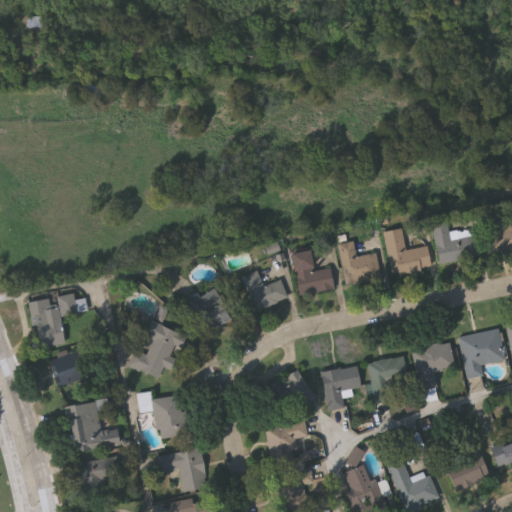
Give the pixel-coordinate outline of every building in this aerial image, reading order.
[(511,252),(488,255),(482,210),(498,207),(501,226),(511,224),(511,252)] [(439,264),(431,224),(446,221),(448,234),(473,229),(478,257),(439,264)] [(390,276),(383,231),(402,229),(405,250),(426,247),(430,270),(390,276)] [(339,243),(353,241),(355,256),(378,253),(382,280),(344,285),(339,243)] [(334,288),(297,295),(289,254),(308,250),(312,271),(331,268),(334,288)] [(280,280),(287,299),(253,311),(241,276),(257,270),(263,286),(280,280)] [(189,296),(222,290),(227,321),(194,327),(189,296)] [(63,343),(36,347),(30,301),(55,297),(55,296),(75,294),(78,314),(59,317),(63,343)] [(128,365),(135,350),(146,354),(152,340),(144,336),(150,321),(184,335),(169,370),(164,368),(159,379),(128,365)] [(466,378),(459,336),(499,329),(504,360),(481,364),(483,375),(466,378)] [(411,350),(449,341),(455,367),(433,372),(437,387),(420,391),(411,350)] [(58,387),(50,361),(73,354),(81,380),(58,387)] [(374,401),(368,361),(404,356),(410,397),(374,401)] [(327,410),(320,371),(356,365),(360,387),(350,389),(351,394),(341,395),(343,407),(327,410)] [(313,398),(279,411),(269,385),(304,372),(313,398)] [(139,412),(137,394),(150,392),(151,399),(181,395),(185,435),(157,438),(154,411),(139,412)] [(66,406),(96,401),(102,438),(118,436),(119,445),(74,453),(66,406)] [(296,464),(274,469),(265,428),(304,420),(307,437),(291,440),(296,464)] [(487,470),(456,482),(448,460),(462,455),(457,440),(473,434),(487,470)] [(491,452),(511,441),(511,461),(499,468),(491,452)] [(179,469),(159,472),(157,455),(201,449),(206,488),(182,491),(179,469)] [(370,481),(383,476),(389,494),(383,496),(389,511),(386,511),(353,511),(345,492),(350,490),(343,472),(351,469),(346,454),(358,449),(370,481)] [(120,481),(81,489),(76,463),(115,456),(120,481)] [(438,499),(405,511),(389,466),(403,461),(410,480),(429,473),(438,499)] [(315,510),(298,511),(281,511),(276,472),(309,468),(315,510)] [(171,511),(170,502),(205,497),(207,511),(171,511)]
